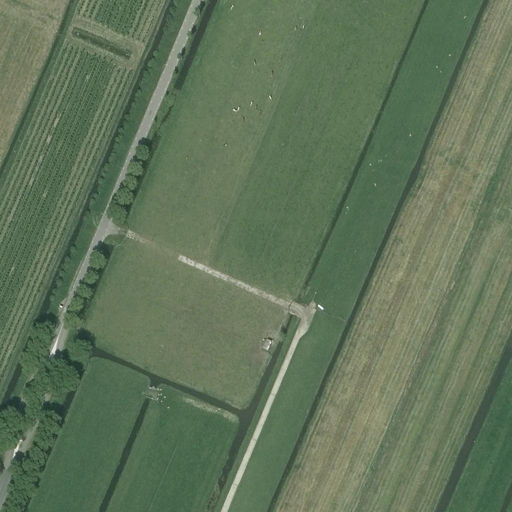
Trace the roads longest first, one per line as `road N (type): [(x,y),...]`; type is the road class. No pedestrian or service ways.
road 1 (tertiary): [(0,491),(200,0)]
road 2 (track): [(225,511),(306,316),(180,258)]
